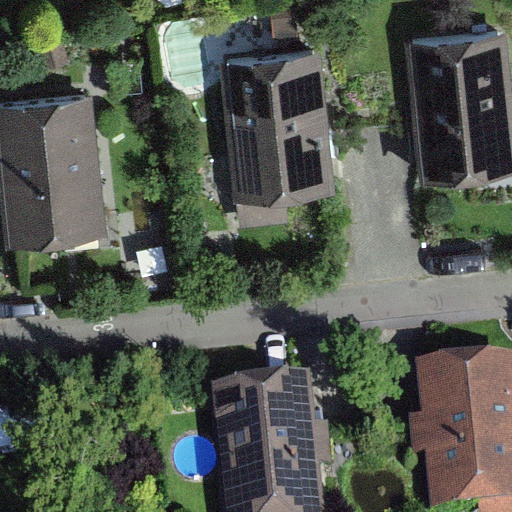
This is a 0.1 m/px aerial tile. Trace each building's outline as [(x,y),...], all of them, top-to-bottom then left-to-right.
[(511,31),(410,41),(424,178),(511,168),(511,31)] [(328,52),(230,60),(241,195),(339,187),(328,52)] [(95,93),(0,104),(0,173),(8,239),(111,227),(95,93)] [(511,511),(511,358),(427,366),(439,511),(511,511)] [(329,511),(317,389),(212,401),(224,511),(329,511)]
